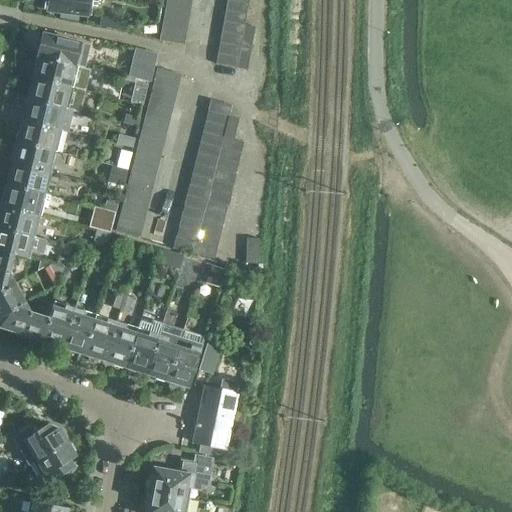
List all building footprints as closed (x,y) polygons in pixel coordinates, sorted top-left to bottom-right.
[(87,0),(46,0),(48,2),(47,12),(90,17),(91,7),(86,6),(87,0)] [(188,11),(190,0),(165,0),(165,7),(188,11)] [(247,4),(227,1),(225,11),(245,15),(247,4)] [(147,3),(144,21),(157,24),(160,5),(147,3)] [(163,19),(186,22),(188,11),(165,7),(163,19)] [(245,15),(225,11),(223,22),(244,26),(245,15)] [(184,34),(186,22),(163,19),(160,30),(184,34)] [(244,26),(223,22),(221,33),(242,36),(243,27),(244,26)] [(240,48),(250,50),(254,29),(243,27),(242,36),(240,47),(240,48)] [(184,34),(160,30),(158,42),(182,45),(184,34)] [(242,36),(221,33),(219,43),(240,47),(242,36)] [(37,57),(38,57),(73,66),(79,68),(82,56),(80,55),(83,45),(43,36),(41,45),(39,45),(36,54),(38,55),(37,57)] [(240,47),(219,43),(217,54),(238,58),(240,48),(240,47)] [(240,48),(238,58),(236,69),(247,70),(250,50),(240,48)] [(129,77),(135,78),(148,81),(154,54),(149,52),(136,49),(129,77)] [(217,54),(215,65),(236,69),(238,58),(217,54)] [(35,69),(33,79),(71,88),(74,78),(70,77),(73,66),(38,57),(38,58),(36,59),(34,67),(35,69)] [(153,82),(176,87),(179,76),(156,70),(153,82)] [(135,78),(134,82),(130,103),(142,106),(148,81),(135,78)] [(28,97),(28,100),(62,109),(65,97),(69,98),(71,88),(33,79),(31,87),(28,88),(26,96),(28,97)] [(150,93),(173,99),(176,87),(153,82),(150,93)] [(98,95),(83,91),(81,99),(96,103),(98,95)] [(147,105),(170,110),(173,99),(150,93),(147,105)] [(24,112),(22,121),(61,131),(64,132),(65,128),(67,129),(71,115),(68,114),(69,111),(62,109),(28,100),(27,101),(25,102),(23,110),(24,112)] [(210,100),(207,111),(227,116),(230,106),(210,100)] [(144,116),(167,122),(170,110),(147,105),(144,116)] [(224,127),(227,117),(227,116),(207,111),(204,121),(224,127)] [(141,128),(164,133),(167,122),(144,116),(141,128)] [(221,137),(232,140),(237,120),(227,117),(224,127),(221,137)] [(17,141),(17,142),(52,151),(55,140),(58,140),(61,131),(22,121),(20,130),(17,131),(16,139),(17,141)] [(221,137),(224,127),(204,121),(201,132),(221,137)] [(164,133),(141,128),(138,139),(161,145),(164,133)] [(199,142),(219,148),(221,137),(201,132),(199,142)] [(131,148),(134,139),(118,135),(115,144),(131,148)] [(242,143),(232,140),(221,137),(219,148),(239,153),(242,143)] [(135,151),(158,156),(161,145),(138,139),(135,151)] [(13,154),(11,164),(50,174),(52,164),(49,163),(52,151),(17,142),(16,144),(14,145),(12,152),(13,154)] [(216,158),(219,148),(199,142),(196,153),(216,158)] [(236,164),(239,153),(219,148),(216,158),(216,159),(236,164)] [(120,150),(116,167),(127,170),(131,153),(120,150)] [(132,162),(155,168),(158,156),(135,151),(132,162)] [(213,169),(216,159),(216,158),(196,153),(193,163),(213,169)] [(234,174),(236,164),(216,159),(213,169),(234,174)] [(129,173),(152,179),(155,168),(132,162),(129,173)] [(210,179),(213,169),(193,163),(190,174),(210,179)] [(7,183),(6,185),(41,194),(44,182),(48,183),(50,174),(11,164),(9,173),(7,173),(5,181),(7,183)] [(111,166),(106,186),(122,190),(127,170),(116,167),(111,166)] [(231,185),(234,174),(213,169),(210,179),(210,180),(231,185)] [(126,185),(149,191),(152,179),(129,173),(126,185)] [(208,190),(210,180),(210,179),(190,174),(187,184),(208,190)] [(228,196),(231,185),(210,180),(208,190),(228,196)] [(205,200),(208,190),(187,184),(185,195),(205,200)] [(3,197),(1,207),(39,216),(41,208),(46,209),(49,196),(41,194),(6,185),(6,187),(3,187),(1,195),(3,197)] [(123,196),(146,202),(149,191),(126,185),(123,196)] [(205,201),(225,206),(228,196),(208,190),(205,200),(205,201)] [(202,211),(205,201),(205,200),(185,195),(182,205),(202,211)] [(120,208),(143,214),(146,202),(123,196),(120,208)] [(118,202),(116,202),(106,199),(103,210),(114,212),(115,212),(118,202)] [(222,217),(225,206),(205,201),(202,211),(222,217)] [(199,221),(202,211),(182,205),(179,216),(199,221)] [(0,229),(30,237),(33,225),(37,225),(39,216),(1,207),(0,210),(0,229)] [(111,225),(114,212),(103,210),(97,208),(94,221),(111,225)] [(117,219),(140,225),(143,214),(120,208),(117,219)] [(220,227),(222,217),(202,211),(199,221),(199,222),(220,227)] [(196,232),(199,222),(199,221),(179,216),(176,227),(196,232)] [(117,219),(114,231),(136,238),(140,225),(117,219)] [(217,238),(220,227),(199,222),(196,232),(217,238)] [(196,232),(176,227),(174,237),(194,242),(196,232)] [(103,241),(106,233),(106,231),(94,228),(91,238),(103,241)] [(30,237),(0,229),(0,251),(29,259),(31,249),(27,248),(30,237)] [(214,248),(217,238),(196,232),(194,242),(194,243),(214,248)] [(194,243),(194,242),(174,237),(171,248),(191,253),(194,243)] [(243,239),(243,264),(255,264),(255,239),(243,239)] [(211,259),(214,248),(194,243),(191,253),(211,259)] [(157,263),(178,270),(183,257),(183,256),(162,249),(157,263)] [(107,252),(104,261),(112,263),(115,255),(107,252)] [(0,290),(14,283),(8,273),(12,259),(0,256),(0,290)] [(177,275),(199,282),(204,263),(183,257),(178,270),(177,275)] [(210,265),(210,266),(205,284),(220,288),(226,270),(210,265)] [(0,316),(25,303),(14,283),(0,290),(0,316)] [(58,285),(43,294),(50,302),(53,303),(58,285)] [(82,354),(83,354),(94,319),(82,316),(83,312),(82,311),(89,289),(81,287),(74,309),(62,347),(71,350),(72,353),(80,355),(82,354)] [(158,288),(156,296),(156,297),(164,299),(167,290),(159,288),(158,288)] [(120,310),(125,295),(116,292),(111,308),(120,310)] [(133,298),(125,295),(120,310),(128,313),(133,298)] [(41,340),(48,318),(30,312),(25,303),(0,316),(0,327),(25,335),(26,337),(33,340),(35,338),(41,340)] [(53,344),(62,347),(74,309),(65,306),(64,310),(52,306),(48,318),(41,340),(43,341),(43,344),(52,346),(53,344)] [(95,358),(104,361),(116,322),(107,320),(106,323),(94,319),(83,354),(85,354),(85,357),(93,359),(95,358)] [(137,372),(146,374),(161,324),(151,320),(150,324),(140,321),(136,333),(135,332),(125,368),(127,368),(128,371),(135,373),(137,372)] [(123,367),(125,368),(135,332),(125,329),(126,325),(116,322),(104,361),(113,364),(114,366),(122,369),(123,367)] [(165,380),(167,381),(183,331),(161,324),(146,374),(156,377),(156,379),(163,382),(165,380)] [(189,388),(201,350),(205,338),(183,331),(167,381),(169,382),(169,384),(177,386),(179,385),(189,388)] [(208,340),(198,371),(211,375),(222,344),(208,340)] [(203,387),(196,425),(192,443),(224,450),(235,394),(236,385),(234,382),(224,380),(220,382),(219,390),(203,387)] [(17,401),(11,399),(7,408),(14,410),(17,401)] [(29,465),(66,443),(66,442),(67,439),(63,432),(60,432),(59,430),(52,434),(48,427),(23,441),(28,448),(21,452),(29,465)] [(66,443),(29,465),(37,479),(44,475),(48,482),(72,468),(68,460),(75,456),(73,454),(75,451),(71,445),(68,445),(66,443)] [(184,500),(187,486),(200,489),(206,484),(208,476),(210,477),(211,475),(209,475),(212,460),(196,457),(195,464),(182,462),(180,474),(154,469),(153,479),(149,480),(147,488),(150,490),(150,492),(184,500)] [(183,511),(182,511),(184,500),(150,492),(149,495),(146,496),(144,503),(147,506),(145,511),(183,511)] [(202,503),(213,505),(215,497),(203,495),(202,503)] [(67,511),(68,510),(29,503),(27,511),(67,511)] [(211,511),(213,505),(202,503),(200,511),(204,511),(211,511)]
